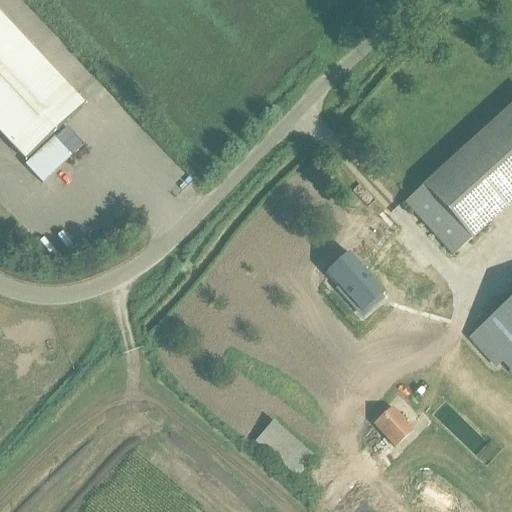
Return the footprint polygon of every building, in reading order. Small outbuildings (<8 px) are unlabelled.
[(84,106),(0,16),(0,134),(25,161),(84,106)] [(511,106),(404,205),(452,257),(511,203),(511,106)] [(99,119),(91,126),(128,168),(136,160),(99,119)] [(53,176),(77,155),(61,137),(37,158),(53,176)] [(393,267),(418,245),(392,216),(367,238),(393,267)] [(348,256),(324,277),(361,321),(385,300),(348,256)] [(511,300),(468,340),(495,370),(501,364),(511,376),(511,300)] [(333,401),(357,429),(395,397),(371,369),(333,401)] [(392,409),(373,426),(394,450),(413,432),(392,409)] [(313,462),(312,461),(315,458),(273,422),(258,439),(258,438),(254,443),(297,480),(309,465),(310,466),(313,462)]
